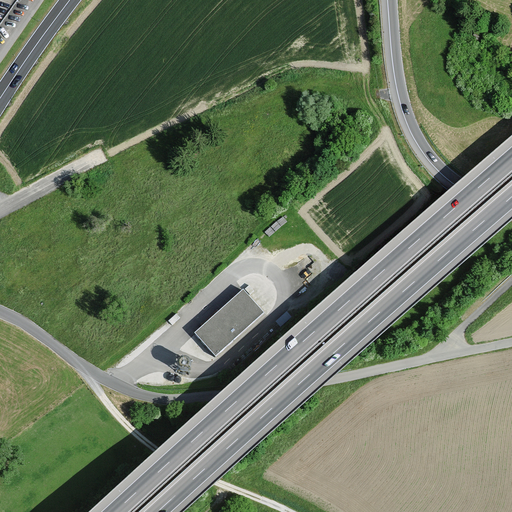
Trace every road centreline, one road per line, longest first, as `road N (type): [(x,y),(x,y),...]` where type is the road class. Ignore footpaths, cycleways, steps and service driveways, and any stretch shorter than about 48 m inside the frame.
road 1 (unclassified): [(511,341),(333,379),(167,399),(97,375),(0,311)]
road 2 (motorway): [(511,158),(115,511)]
road 3 (motorway): [(157,511),(511,196)]
road 4 (motorway): [(392,0),(401,88),(417,135),(458,181),(511,201)]
road 5 (track): [(289,511),(155,448),(111,407),(87,369)]
